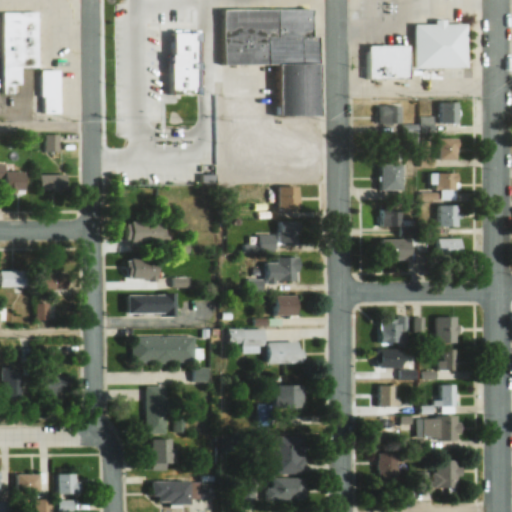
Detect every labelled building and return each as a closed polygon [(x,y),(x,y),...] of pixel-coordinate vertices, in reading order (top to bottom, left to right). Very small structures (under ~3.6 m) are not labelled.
[(208,7),(173,7),(173,30),(158,30),(158,10),(141,10),(142,31),(159,31),(159,47),(172,47),(172,56),(187,55),(186,30),(194,30),(194,57),(209,57),(208,7)] [(318,35),(311,35),(311,8),(220,9),(220,64),(276,63),(277,116),(319,116),(318,35)] [(0,92),(13,92),(13,84),(20,84),(20,67),(38,67),(38,10),(0,10),(0,92)] [(110,21),(110,48),(131,48),(131,21),(110,21)] [(465,22),(412,22),(413,67),(466,66),(465,22)] [(408,77),(408,45),(368,45),(368,77),(408,77)] [(458,100),(438,100),(438,122),(458,122),(458,100)] [(400,104),(377,104),(377,122),(400,122),(400,104)] [(457,137),(436,137),(436,159),(457,159),(457,137)] [(11,163),(0,162),(0,190),(24,191),(24,170),(11,170),(11,163)] [(401,163),(379,163),(379,190),(401,190),(401,163)] [(456,172),(436,172),(436,199),(456,199),(456,172)] [(38,174),(38,190),(65,190),(65,174),(38,174)] [(276,186),(276,207),(298,207),(298,186),(276,186)] [(457,226),(457,204),(436,204),(436,226),(457,226)] [(376,229),(402,229),(402,225),(410,225),(410,223),(400,223),(400,209),(376,209),(376,229)] [(159,219),(126,219),(126,240),(159,240),(159,219)] [(276,220),(276,243),(298,243),(298,220),(276,220)] [(460,256),(460,238),(435,238),(435,256),(460,256)] [(409,260),(409,239),(378,239),(378,260),(409,260)] [(274,260),(265,260),(265,279),(298,279),(298,254),(274,254),(274,260)] [(128,276),(157,276),(157,256),(128,256),(128,276)] [(0,284),(25,284),(25,268),(0,268),(0,284)] [(66,287),(66,271),(40,271),(40,287),(66,287)] [(171,292),(125,292),(125,312),(171,312),(171,292)] [(271,293),(271,315),(296,315),(296,293),(271,293)] [(36,317),(45,316),(44,301),(34,302),(36,317)] [(377,315),(377,342),(405,342),(405,315),(377,315)] [(433,315),(433,341),(455,341),(455,315),(433,315)] [(239,353),(261,353),(261,328),(225,328),(225,344),(239,344),(239,353)] [(129,335),(129,360),(192,360),(192,335),(129,335)] [(301,341),(266,341),(266,362),(301,362),(301,341)] [(381,365),(401,365),(401,348),(381,348),(381,365)] [(436,369),(455,369),(455,348),(436,348),(436,369)] [(20,395),(20,367),(1,367),(2,395),(20,395)] [(67,375),(39,375),(39,394),(67,394),(67,375)] [(302,383),(274,383),(274,407),(302,407),(302,383)] [(376,405),(394,405),(394,383),(376,383),(376,405)] [(435,408),(454,408),(454,383),(435,383),(435,408)] [(145,386),(145,432),(164,432),(164,386),(145,386)] [(256,404),(256,423),(269,423),(269,404),(256,404)] [(422,415),(422,438),(458,438),(458,415),(422,415)] [(273,433),(273,472),(304,472),(304,433),(273,433)] [(165,469),(165,462),(175,462),(175,437),(149,437),(149,469),(165,469)] [(397,472),(397,451),(378,451),(378,472),(397,472)] [(460,486),(460,458),(433,458),(433,486),(460,486)] [(77,493),(77,471),(54,471),(54,493),(77,493)] [(14,492),(38,492),(38,472),(14,472),(14,492)] [(151,479),(151,501),(189,502),(189,504),(213,504),(213,476),(199,476),(199,480),(151,479)] [(266,499),(304,499),(304,476),(266,476),(266,499)] [(0,511),(11,511),(11,500),(0,499),(0,511)] [(71,499),(54,499),(54,510),(71,510),(71,499)]
